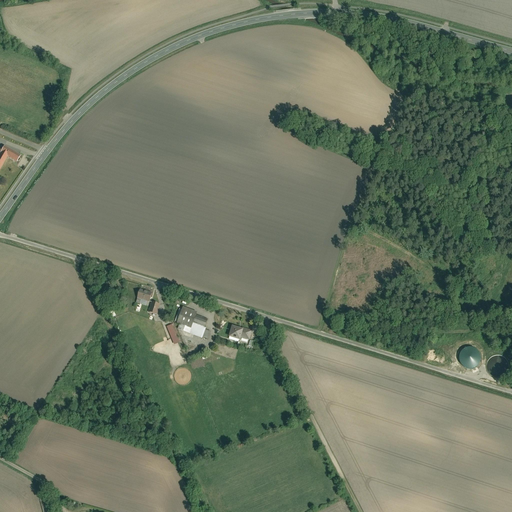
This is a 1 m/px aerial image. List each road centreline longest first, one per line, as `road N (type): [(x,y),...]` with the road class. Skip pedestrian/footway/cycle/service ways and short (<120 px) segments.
road 1 (tertiary): [(511,52),(351,14),(280,15),(209,32),(97,95),(0,215)]
road 2 (unclassified): [(511,392),(0,235)]
